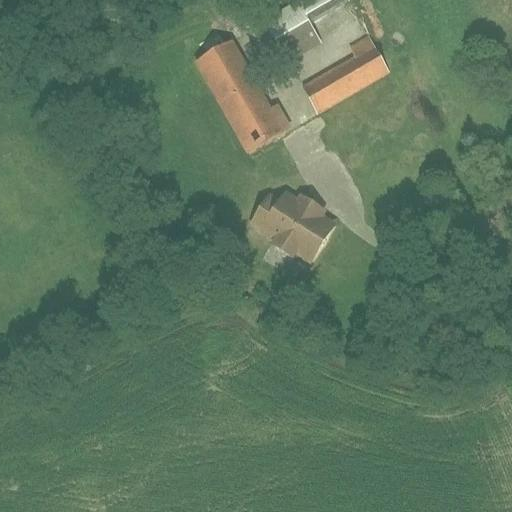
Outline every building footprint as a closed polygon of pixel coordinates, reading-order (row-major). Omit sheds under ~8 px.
[(337,50),(317,18),(346,0),(310,0),(270,26),(299,73),(337,50)] [(248,158),(283,137),(232,51),(197,72),(248,158)] [(311,129),(395,77),(379,51),(295,103),(311,129)] [(172,124),(190,77),(139,58),(121,105),(172,124)] [(336,156),(362,200),(471,136),(445,92),(336,156)] [(285,189),(256,238),(318,275),(347,227),(285,189)] [(377,285),(333,272),(319,320),(363,332),(377,285)]
